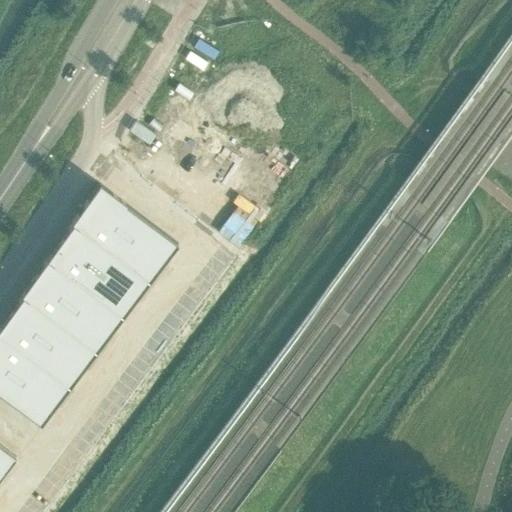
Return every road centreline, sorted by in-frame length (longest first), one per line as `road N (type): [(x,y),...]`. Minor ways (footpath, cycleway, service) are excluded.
road 1 (unclassified): [(0,283),(83,164),(97,76)]
road 2 (tertiary): [(111,0),(38,145)]
